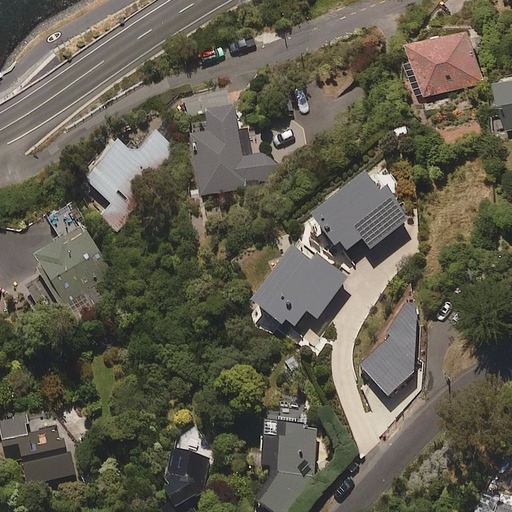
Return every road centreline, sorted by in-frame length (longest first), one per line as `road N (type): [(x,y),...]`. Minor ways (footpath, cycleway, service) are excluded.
road 1 (residential): [(0,163),(21,174),(152,96),(242,73),(420,0)]
road 2 (secondary): [(200,0),(0,130)]
road 3 (residential): [(349,511),(436,412),(511,361)]
